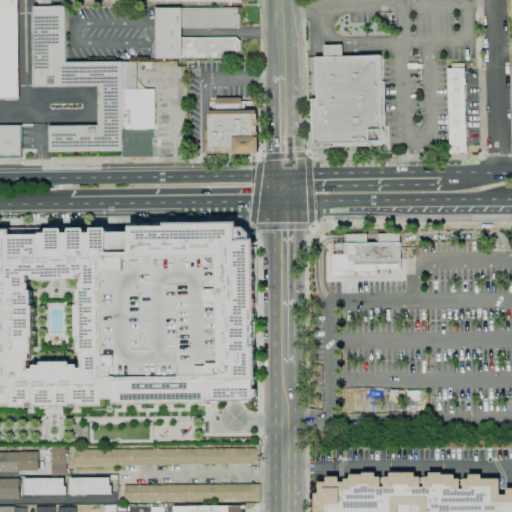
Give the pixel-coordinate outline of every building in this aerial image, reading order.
[(0,0),(18,0),(20,97),(0,97),(0,0)] [(123,151),(51,152),(50,126),(99,125),(98,86),(33,87),(33,13),(34,13),(34,6),(38,6),(51,6),(66,6),(66,62),(123,62),(123,130),(123,151)] [(241,24),(237,28),(182,28),(182,38),(237,38),(241,41),(241,50),(239,50),(239,57),(242,57),(242,58),(239,58),(157,58),(157,8),(182,8),(242,8),(242,9),(238,9),(239,14),(241,14),(241,24)] [(392,20),(381,20),(381,12),(392,12),(392,20)] [(379,145),(313,147),(312,99),(318,99),(318,94),(311,95),(310,64),(317,64),(317,57),(325,57),(325,45),(343,45),(343,57),(361,56),(382,55),(382,81),(385,81),(386,138),(385,142),(383,144),(379,145)] [(123,130),(123,62),(137,62),(137,89),(154,89),(155,130),(123,130)] [(450,153),(448,69),(465,68),(468,153),(450,153)] [(210,153),(210,152),(207,152),(207,144),(210,143),(210,140),(207,140),(207,131),(210,131),(210,114),(211,114),(211,111),(217,111),(217,98),(242,98),(242,111),(257,110),(257,114),(258,114),(258,137),(260,137),(260,154),(234,154),(234,153),(210,153)] [(23,159),(0,159),(0,124),(22,124),(23,159)] [(155,130),(155,158),(147,158),(147,159),(140,159),(140,158),(138,158),(138,159),(131,159),(131,158),(124,158),(123,151),(123,130),(155,130)] [(0,228),(93,227),(93,232),(130,232),(130,225),(237,223),(237,227),(243,227),(249,233),(250,241),(253,241),(256,402),(65,405),(65,386),(45,387),(46,407),(0,407),(0,228)] [(377,272),(333,273),(333,255),(344,255),(344,243),(345,243),(345,234),(367,234),(367,243),(378,242),(378,234),(400,234),(400,242),(401,269),(377,269),(377,272)] [(260,464),(75,465),(75,449),(260,448),(260,464)] [(67,463),(52,463),(52,449),(67,449),(67,463)] [(18,476),(0,476),(0,452),(39,452),(39,471),(18,471),(18,476)] [(315,511),(315,493),(319,493),(319,482),(327,482),(327,476),(339,476),(339,482),(345,482),(345,478),(350,478),(350,474),(363,474),(363,472),(376,472),(376,477),(381,477),(381,487),(384,487),(384,477),(390,477),(390,472),(415,472),(415,477),(421,477),(421,487),(424,487),(424,477),(430,477),(430,472),(442,472),(442,474),(455,474),(455,479),(461,479),(461,489),(464,489),(464,479),(469,479),(469,474),(482,474),(482,479),(500,479),(500,495),(507,495),(507,488),(511,488),(511,511),(315,511)] [(67,494),(25,495),(25,479),(65,478),(65,487),(67,486),(67,494)] [(112,494),(70,494),(70,478),(110,478),(110,485),(112,485),(112,494)] [(20,499),(0,499),(0,479),(20,479),(20,499)] [(260,500),(125,501),(125,485),(260,484),(260,500)]
